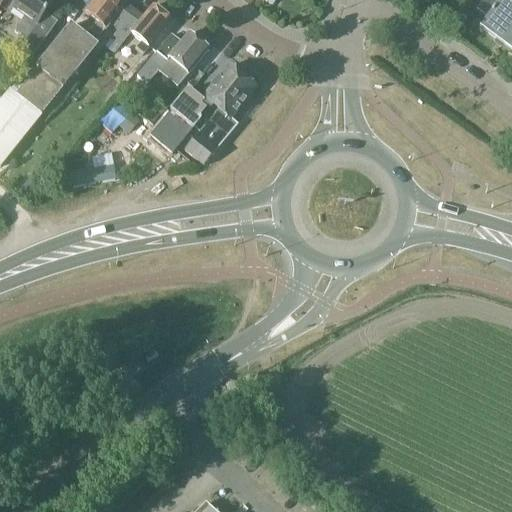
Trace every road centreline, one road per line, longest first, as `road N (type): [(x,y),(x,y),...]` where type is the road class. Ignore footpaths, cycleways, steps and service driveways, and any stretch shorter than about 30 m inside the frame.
road 1 (unclassified): [(17,511),(104,434),(291,322),(330,267)]
road 2 (secondary): [(0,275),(121,233),(281,211)]
road 3 (residential): [(511,107),(398,23),(356,10)]
road 4 (residential): [(341,68),(284,50),(209,0)]
